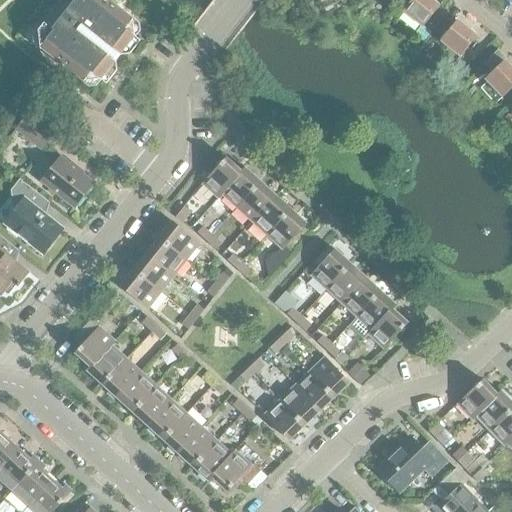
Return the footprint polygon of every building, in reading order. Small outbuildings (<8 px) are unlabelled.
[(133,19),(112,3),(108,0),(62,0),(39,30),(40,31),(41,46),(41,47),(84,81),(85,80),(100,79),(106,84),(117,70),(116,60),(110,56),(114,51),(120,55),(130,54),(141,41),(134,35),(132,20),(133,19)] [(320,0),(324,8),(342,0),(320,0)] [(412,0),(404,11),(423,26),(439,7),(430,0),(412,0)] [(461,56),(467,48),(477,36),(457,21),(441,41),(461,56)] [(511,88),(511,69),(504,61),(507,59),(498,50),(485,65),(492,73),(486,79),(489,82),(481,89),(495,103),(502,97),(503,96),(503,97),(511,88)] [(41,149),(54,134),(29,114),(16,129),(41,149)] [(42,181),(75,207),(94,184),(83,175),(84,173),(72,164),(71,165),(61,157),(42,181)] [(217,197),(221,193),(241,171),(226,158),(202,184),(217,197)] [(236,207),(260,182),(245,168),(241,171),(221,193),(236,207)] [(40,210),(47,201),(20,179),(11,191),(12,196),(21,204),(5,224),(43,254),(63,229),(40,210)] [(252,222),(276,196),(260,182),(236,207),(252,222)] [(267,236),(291,210),(276,196),(252,222),(267,236)] [(176,217),(183,222),(190,212),(184,207),(176,217)] [(291,210),(267,236),(283,250),(307,224),(291,210)] [(187,260),(200,243),(172,222),(159,238),(187,260)] [(206,241),(211,235),(203,227),(197,233),(206,241)] [(10,258),(18,249),(0,235),(0,294),(1,295),(3,292),(8,296),(17,286),(19,287),(21,284),(20,283),(28,273),(10,258)] [(206,241),(216,250),(221,244),(211,235),(206,241)] [(174,276),(187,260),(159,238),(146,254),(174,276)] [(326,289),(350,263),(334,249),(311,275),(326,289)] [(161,292),(174,276),(146,254),(133,271),(161,292)] [(237,269),(242,263),(233,254),(228,260),(237,269)] [(237,269),(246,277),(252,271),(242,263),(237,269)] [(342,303),(365,277),(350,263),(326,289),(342,303)] [(148,309),(161,292),(133,271),(120,287),(148,309)] [(222,288),(230,278),(224,273),(216,283),(222,288)] [(357,317),(381,292),(365,277),(342,303),(357,317)] [(214,298),(222,288),(216,283),(208,293),(214,298)] [(373,331),(393,309),(396,306),(381,292),(357,317),(373,331)] [(196,320),(204,310),(198,305),(190,315),(196,320)] [(296,322),(301,316),(292,308),(287,314),(296,322)] [(373,331),(369,335),(384,349),(408,323),(393,309),(373,331)] [(189,330),(196,320),(190,315),(182,325),(189,330)] [(296,322),(306,331),(311,325),(301,316),(296,322)] [(151,331),(156,325),(147,317),(142,323),(151,331)] [(90,366),(110,344),(114,340),(100,327),(100,324),(93,318),(76,336),(84,343),(75,353),(90,366)] [(161,340),(166,334),(156,325),(151,331),(161,340)] [(279,339),(285,345),(293,336),(288,331),(279,339)] [(327,350),(332,345),(323,336),(317,342),(327,350)] [(275,354),(285,345),(279,339),(270,348),(275,354)] [(102,384),(126,358),(110,344),(90,366),(87,370),(102,384)] [(181,358),(187,352),(178,344),(172,350),(181,358)] [(327,350),(336,359),(341,353),(332,345),(327,350)] [(191,367),(196,361),(187,352),(181,358),(191,367)] [(334,397),(350,382),(325,357),(310,372),(334,397)] [(118,398),(141,372),(126,358),(102,384),(118,398)] [(249,368),(254,374),(264,364),(258,359),(249,368)] [(348,372),(354,378),(363,369),(358,364),(348,372)] [(246,382),(254,374),(249,368),(240,376),(246,382)] [(133,412),(156,386),(141,372),(118,398),(133,412)] [(212,386),(217,380),(208,372),(202,378),(212,386)] [(319,411),(334,397),(310,372),(295,386),(319,411)] [(221,395),(227,389),(217,380),(212,386),(221,395)] [(471,418),(475,415),(497,394),(483,380),(457,404),(471,418)] [(148,426),(172,400),(156,386),(133,412),(148,426)] [(304,426),(319,411),(295,386),(280,400),(304,426)] [(490,430),(511,408),(511,402),(500,391),(497,394),(475,415),(490,430)] [(242,414),(248,408),(238,399),(233,405),(242,414)] [(163,440),(187,414),(172,400),(148,426),(163,440)] [(289,440),(304,426),(280,400),(265,415),(289,440)] [(251,422),(257,416),(248,408),(242,414),(251,422)] [(504,445),(506,443),(511,437),(511,408),(490,430),(504,445)] [(179,454),(202,428),(187,414),(163,440),(179,454)] [(429,431),(434,437),(444,428),(438,422),(429,431)] [(194,468),(218,442),(202,428),(179,454),(194,468)] [(0,470),(20,449),(0,431),(0,470)] [(449,461),(430,441),(421,449),(410,438),(378,469),(400,492),(424,469),(432,478),(449,461)] [(209,482),(213,478),(233,456),(218,442),(194,468),(209,482)] [(457,461),(467,452),(462,447),(452,456),(457,461)] [(0,478),(12,490),(39,461),(33,456),(30,459),(20,449),(0,470),(0,478)] [(255,478),(261,471),(254,465),(251,465),(236,452),(233,456),(213,478),(228,491),(237,482),(245,489),(247,487),(252,492),(260,483),(255,478)] [(457,461),(463,467),(472,458),(467,452),(457,461)] [(29,505),(53,479),(43,470),(46,467),(39,461),(12,490),(29,505)] [(473,477),(478,483),(488,474),(482,468),(473,477)] [(441,505),(447,511),(486,511),(462,486),(467,481),(456,469),(439,485),(450,496),(441,505)] [(53,479),(29,505),(36,511),(53,511),(72,491),(65,485),(62,488),(53,479)]
